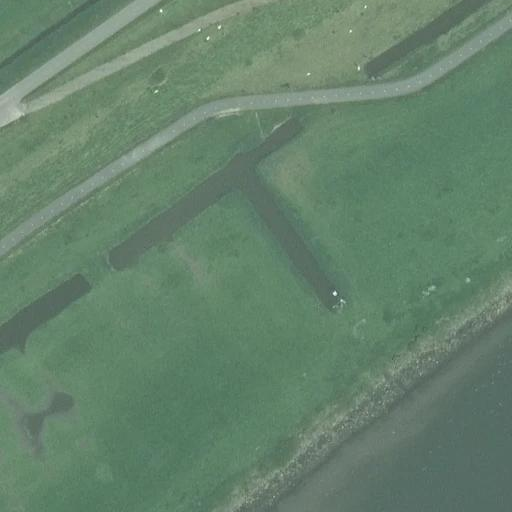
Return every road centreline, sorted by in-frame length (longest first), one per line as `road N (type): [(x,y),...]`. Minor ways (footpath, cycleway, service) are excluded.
road 1 (track): [(271,0),(0,115)]
road 2 (unclassified): [(0,114),(158,0)]
